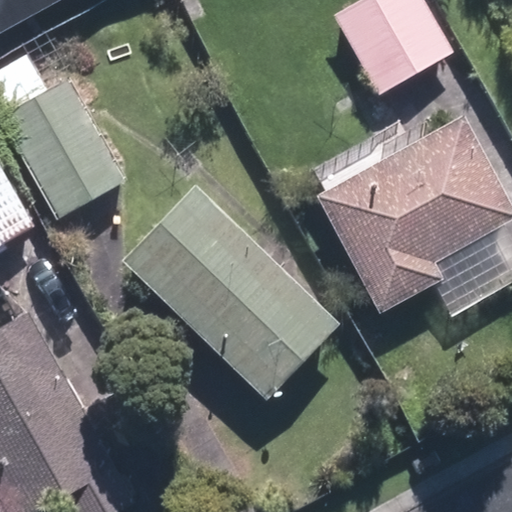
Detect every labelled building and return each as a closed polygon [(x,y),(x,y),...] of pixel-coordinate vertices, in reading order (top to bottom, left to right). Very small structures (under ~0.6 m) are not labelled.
[(0,0),(0,33),(58,0),(0,0)] [(421,0),(374,0),(340,19),(386,103),(457,62),(421,0)] [(3,123),(60,224),(129,186),(72,84),(3,123)] [(442,289),(459,319),(511,289),(511,229),(511,192),(472,119),(323,199),(388,317),(442,289)] [(0,165),(0,249),(38,228),(2,164),(0,165)] [(132,264),(275,403),(347,328),(206,190),(132,264)] [(41,319),(0,341),(0,486),(14,511),(55,511),(71,503),(76,511),(133,511),(143,507),(41,319)]
